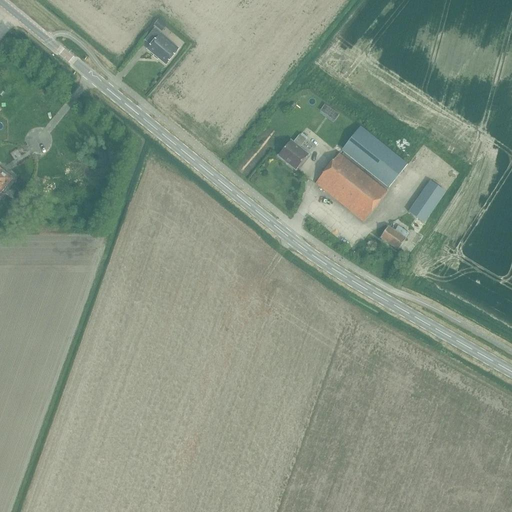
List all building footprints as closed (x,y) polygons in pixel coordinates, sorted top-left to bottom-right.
[(161,34),(154,28),(144,40),(150,46),(147,49),(166,65),(179,49),(178,48),(178,49),(172,43),(169,46),(158,37),(161,34)] [(317,143),(322,137),(307,125),(302,130),(317,143)] [(389,188),(407,164),(360,127),(341,150),(389,188)] [(278,156),(296,170),(308,155),(299,148),(306,140),(305,140),(307,138),(301,133),(300,135),(293,143),(290,141),(278,156)] [(363,222),(387,192),(338,154),(315,183),(363,222)] [(0,194),(12,179),(1,172),(1,168),(0,166),(0,194)] [(424,224),(446,193),(430,182),(408,213),(424,224)] [(398,250),(406,239),(402,236),(405,231),(398,227),(395,232),(388,227),(380,238),(398,250)]
